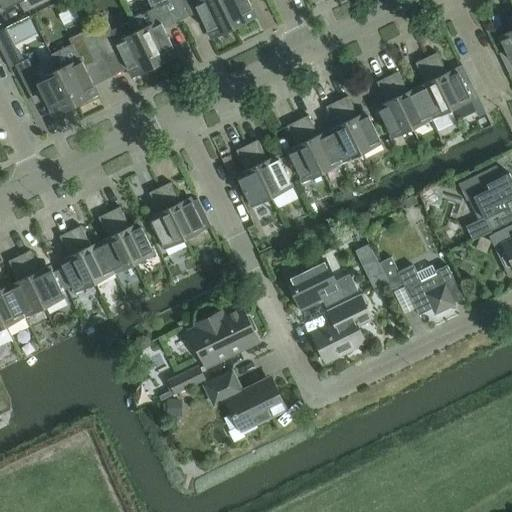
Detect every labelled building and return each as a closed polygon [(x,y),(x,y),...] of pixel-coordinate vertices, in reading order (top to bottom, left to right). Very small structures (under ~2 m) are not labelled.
[(0,0),(0,10),(19,1),(24,12),(48,0),(0,0)] [(148,0),(152,8),(131,17),(132,20),(155,67),(177,56),(164,28),(181,20),(171,0),(148,0)] [(234,28),(220,0),(171,0),(181,20),(198,12),(212,39),(234,28)] [(220,0),(234,28),(257,18),(248,0),(220,0)] [(511,14),(507,17),(511,28),(511,34),(500,40),(505,50),(499,52),(509,72),(511,70),(511,14)] [(107,19),(88,28),(102,58),(119,50),(132,77),(155,67),(132,20),(112,30),(107,19)] [(72,45),(52,55),(53,58),(76,104),(98,94),(84,66),(102,58),(88,28),(69,38),(72,45)] [(437,51),(426,57),(451,109),(472,99),(477,97),(467,75),(461,78),(458,71),(448,76),(437,51)] [(451,109),(426,57),(415,62),(425,82),(416,86),(418,90),(432,119),(451,109)] [(76,104),(53,58),(32,68),(27,58),(15,64),(29,93),(40,88),(53,115),(76,104)] [(432,119),(418,90),(416,86),(408,91),(398,70),(387,76),(413,128),(432,119)] [(413,128),(387,76),(376,81),(388,105),(378,110),(392,138),(413,128)] [(382,143),(368,115),(359,119),(347,95),(336,100),(362,153),(382,143)] [(362,153),(336,100),(325,106),(335,126),(327,130),(328,134),(342,162),(362,153)] [(342,162),(328,134),(327,130),(318,134),(308,114),(297,119),(323,172),(342,162)] [(323,172),(297,119),(287,124),(298,149),(289,153),(303,182),(323,172)] [(292,187),(279,158),(269,163),(257,139),(246,144),(272,196),(292,187)] [(272,196),(246,144),(236,149),(247,173),(238,178),(252,206),(272,196)] [(493,166),(458,183),(460,187),(466,200),(474,196),(484,217),(466,226),(472,238),(490,230),(511,219),(511,211),(507,201),(511,198),(511,178),(509,172),(498,177),(495,170),(493,166)] [(206,229),(192,200),(182,205),(170,181),(160,186),(185,239),(206,229)] [(185,239),(160,186),(149,191),(161,216),(151,220),(165,249),(185,239)] [(155,254),(141,225),(131,230),(120,206),(109,211),(134,263),(155,254)] [(134,263),(109,211),(98,216),(108,236),(99,241),(101,244),(115,273),(134,263)] [(511,223),(489,235),(497,253),(509,277),(511,275),(511,223)] [(115,273),(101,244),(99,241),(91,245),(81,225),(70,230),(96,282),(115,273)] [(96,282),(70,230),(59,235),(71,259),(61,264),(75,292),(96,282)] [(65,297),(51,269),(42,273),(30,249),(19,254),(45,307),(65,297)] [(45,307),(19,254),(8,260),(18,280),(10,284),(12,288),(25,316),(45,307)] [(392,256),(379,262),(392,288),(403,283),(418,314),(432,307),(435,312),(455,303),(453,300),(462,296),(447,264),(435,270),(432,265),(417,272),(413,264),(399,270),(392,256)] [(304,306),(329,294),(333,302),(358,290),(350,274),(336,281),(325,258),(289,276),(304,306)] [(25,316),(12,288),(10,284),(1,288),(0,286),(0,313),(6,326),(25,316)] [(334,323),(312,334),(325,361),(365,341),(352,314),(351,314),(350,312),(365,305),(359,294),(328,309),(334,323)] [(224,313),(222,311),(196,324),(197,326),(190,330),(207,365),(257,340),(240,305),(224,313)] [(0,313),(0,342),(11,336),(6,326),(0,313)] [(169,379),(176,393),(204,379),(198,365),(169,379)] [(286,408),(270,376),(242,390),(232,370),(204,384),(213,401),(224,395),(242,430),(286,408)]
